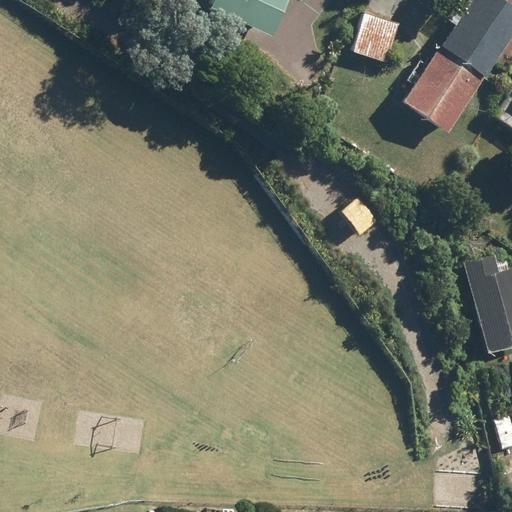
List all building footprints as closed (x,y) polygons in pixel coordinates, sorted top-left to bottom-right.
[(255,42),(275,0),(201,0),(195,13),(255,42)] [(468,87),(511,31),(511,14),(493,0),(469,0),(427,54),(468,87)] [(389,27),(356,16),(343,57),(376,68),(389,27)] [(468,87),(427,54),(387,106),(432,142),(473,90),(468,87)] [(455,277),(459,292),(473,355),(511,345),(511,273),(504,275),(499,255),(480,259),(483,271),(455,277)] [(511,441),(508,421),(487,426),(492,452),(511,447),(511,441)]
